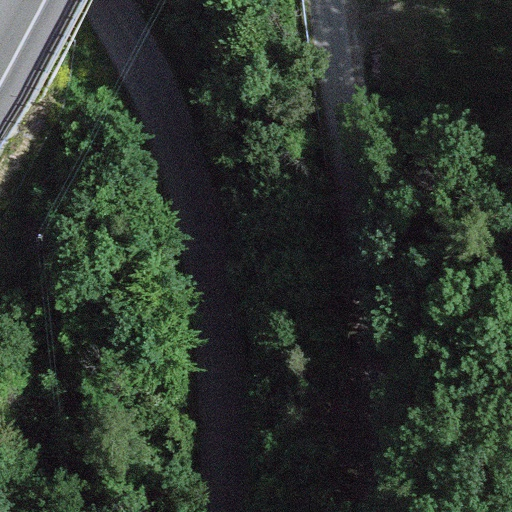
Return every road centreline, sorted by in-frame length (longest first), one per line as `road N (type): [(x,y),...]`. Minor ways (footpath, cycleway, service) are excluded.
road 1 (residential): [(220,511),(214,361),(191,218),(153,108),(99,0)]
road 2 (unclassified): [(374,511),(383,421),(329,0)]
